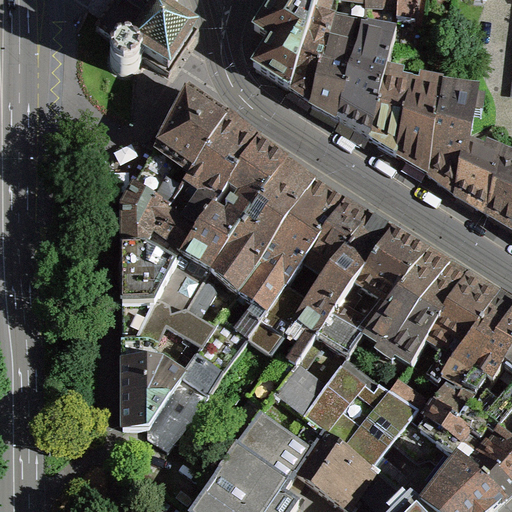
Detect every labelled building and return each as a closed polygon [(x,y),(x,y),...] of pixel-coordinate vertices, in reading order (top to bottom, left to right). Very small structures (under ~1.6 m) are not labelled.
[(169,21),(176,12),(177,8),(178,4),(176,0),(148,0),(147,5),(147,8),(134,0),(116,0),(110,10),(103,20),(96,31),(98,33),(99,32),(122,46),(118,48),(114,51),(111,55),(110,59),(110,64),(111,68),(115,73),(120,76),(125,77),(130,76),(135,73),(137,72),(143,61),(169,78),(176,68),(184,55),(195,38),(169,21)] [(266,36),(264,40),(265,44),(266,49),(269,52),(257,72),(292,94),(320,0),(275,0),(256,30),(261,33),(266,36)] [(320,0),(292,94),(291,95),(297,98),(312,109),(313,109),(334,23),(327,21),(332,0),(320,0)] [(364,30),(366,0),(345,0),(360,3),(359,8),(351,6),(351,27),(362,29),(364,30)] [(397,22),(398,0),(366,0),(364,30),(395,35),(396,36),(397,22)] [(398,0),(397,22),(415,23),(417,0),(398,0)] [(334,23),(313,109),(319,113),(340,125),(362,29),(351,27),(334,23)] [(362,29),(340,125),(350,131),(370,143),(384,83),(395,35),(364,30),(362,29)] [(384,83),(370,143),(379,148),(397,159),(412,89),(384,83)] [(412,89),(397,159),(409,166),(427,177),(429,179),(442,95),(412,89)] [(442,95),(429,179),(440,186),(461,201),(469,150),(478,96),(443,91),(442,95)] [(191,178),(228,122),(220,116),(200,102),(189,94),(187,94),(172,123),(156,153),(155,152),(134,188),(169,211),(181,193),(169,185),(178,168),(191,178)] [(222,200),(258,146),(240,131),(228,122),(191,178),(181,193),(169,211),(168,213),(199,234),(213,213),(222,200)] [(258,207),(287,166),(268,153),(258,146),(222,200),(231,206),(227,212),(230,214),(226,220),(213,213),(199,234),(183,258),(210,274),(245,225),(258,207)] [(469,150),(461,201),(480,213),(488,217),(500,161),(469,150)] [(511,165),(500,161),(488,217),(493,220),(511,231),(511,165)] [(287,166),(258,207),(268,215),(256,232),(245,225),(210,274),(205,284),(186,316),(215,333),(220,324),(204,315),(216,296),(214,288),(211,286),(216,279),(238,297),(314,186),(296,173),(287,166)] [(215,333),(215,334),(149,432),(147,432),(148,441),(168,455),(248,343),(285,291),(306,261),(307,261),(346,207),(322,191),(314,186),(238,297),(256,310),(238,334),(222,322),(220,324),(215,333)] [(168,213),(169,211),(134,188),(127,199),(123,208),(123,236),(123,251),(145,251),(175,269),(176,267),(182,257),(183,258),(199,234),(168,213)] [(307,261),(330,276),(369,221),(353,212),(346,207),(307,261)] [(308,307),(295,325),(313,338),(298,344),(284,361),(280,358),(249,399),(251,401),(206,466),(220,474),(275,398),(276,399),(298,369),(300,366),(393,235),(376,225),(369,221),(330,276),(308,307)] [(348,361),(428,257),(402,241),(393,235),(300,366),(307,371),(324,345),(348,361)] [(186,316),(205,284),(176,267),(175,269),(145,251),(123,251),(123,290),(123,308),(154,309),(156,304),(180,317),(185,315),(186,316)] [(426,342),(467,279),(439,263),(428,257),(348,361),(347,363),(379,388),(400,362),(411,369),(426,344),(426,342)] [(454,360),(499,298),(476,284),(467,279),(426,342),(426,344),(454,360)] [(285,291),(248,343),(271,359),(295,325),(308,307),(296,298),(285,291)] [(462,390),(511,317),(511,306),(508,304),(499,298),(454,360),(441,380),(448,383),(434,403),(435,404),(459,421),(468,408),(475,397),(462,390)] [(215,334),(215,333),(186,316),(185,315),(180,317),(156,304),(154,309),(123,308),(123,364),(123,410),(123,432),(147,432),(149,432),(215,334)] [(468,408),(474,412),(486,395),(503,370),(511,356),(511,317),(462,390),(475,397),(468,408)] [(511,415),(511,356),(503,370),(511,376),(511,390),(499,405),(486,395),(474,412),(500,431),(511,415)] [(417,414),(390,396),(379,388),(347,363),(326,392),(305,421),(324,436),(373,472),(394,446),(411,425),(410,424),(417,414)] [(326,392),(298,369),(276,399),(305,421),(326,392)] [(399,385),(390,396),(417,414),(424,403),(399,385)] [(293,511),(297,507),(284,497),(296,478),(324,436),(305,421),(276,399),(275,398),(220,474),(193,511),(293,511)] [(458,423),(459,421),(435,404),(425,420),(429,422),(462,446),(471,434),(458,423)] [(471,434),(489,445),(511,462),(511,439),(500,431),(474,412),(468,408),(459,421),(458,423),(471,434)] [(511,415),(500,431),(511,439),(511,415)] [(429,422),(420,432),(505,504),(509,500),(511,497),(511,485),(479,458),(462,446),(429,422)] [(420,432),(411,425),(394,446),(418,466),(436,459),(442,464),(438,469),(447,477),(422,509),(426,511),(496,511),(505,504),(420,432)] [(324,436),(296,478),(344,511),(351,511),(376,475),(373,472),(324,436)] [(206,447),(195,439),(185,452),(197,461),(206,447)] [(511,462),(489,445),(479,458),(511,485),(511,462)] [(426,511),(422,509),(415,503),(405,511),(426,511)]
